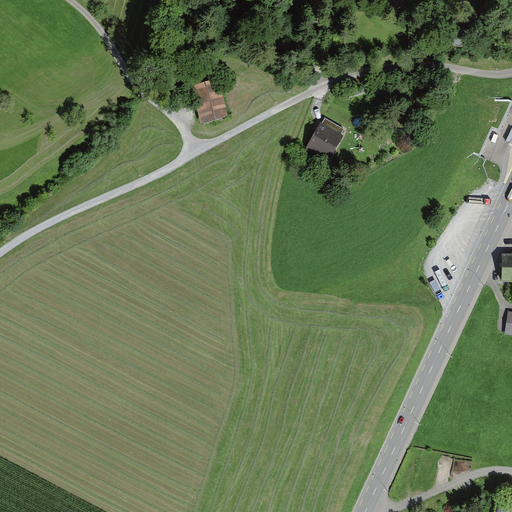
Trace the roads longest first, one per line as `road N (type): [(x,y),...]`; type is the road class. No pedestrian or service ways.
road 1 (primary): [(511,196),(365,511)]
road 2 (residential): [(199,151),(346,77),(415,65),(511,73)]
road 3 (residential): [(199,151),(31,230),(0,253)]
road 4 (track): [(199,151),(67,0)]
